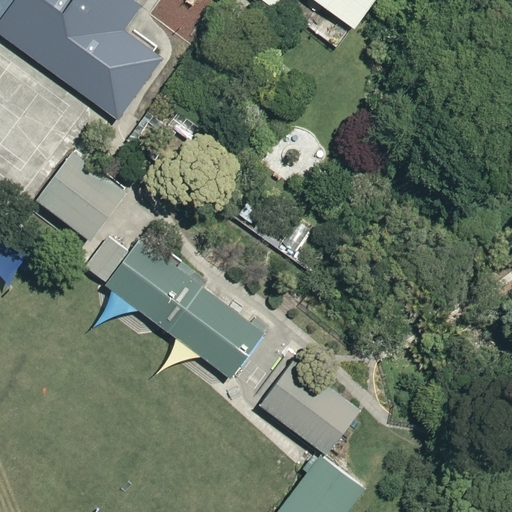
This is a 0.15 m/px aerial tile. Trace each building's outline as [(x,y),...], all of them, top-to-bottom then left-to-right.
[(0,0),(0,12),(9,0),(0,0)] [(186,33),(140,0),(12,0),(0,17),(0,40),(117,127),(186,33)] [(265,0),(281,11),(289,0),(315,0),(363,33),(386,0),(265,0)] [(325,152),(309,130),(265,160),(280,183),(325,152)] [(128,196),(69,152),(31,202),(89,246),(128,196)] [(272,328),(126,218),(85,271),(231,382),(272,328)] [(20,253),(0,239),(0,277),(2,279),(20,253)] [(362,410),(295,359),(259,407),(326,458),(362,410)] [(348,511),(364,492),(318,458),(276,511),(348,511)]
